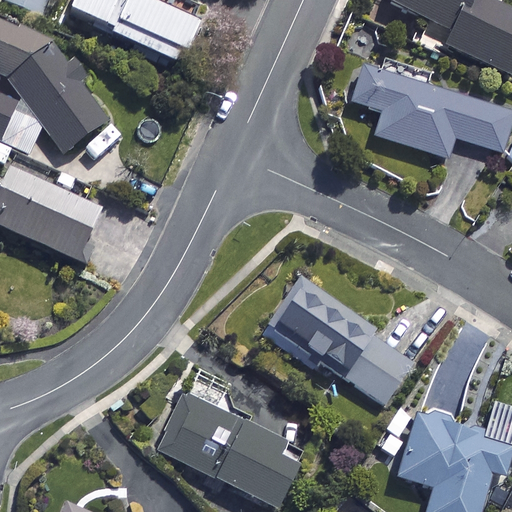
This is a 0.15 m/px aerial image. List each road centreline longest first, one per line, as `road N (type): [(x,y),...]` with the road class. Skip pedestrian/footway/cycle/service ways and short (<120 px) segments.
road 1 (residential): [(233,154),(171,280),(136,328),(63,387),(0,411)]
road 2 (residential): [(511,296),(445,254),(233,154)]
road 3 (residential): [(304,0),(233,154)]
